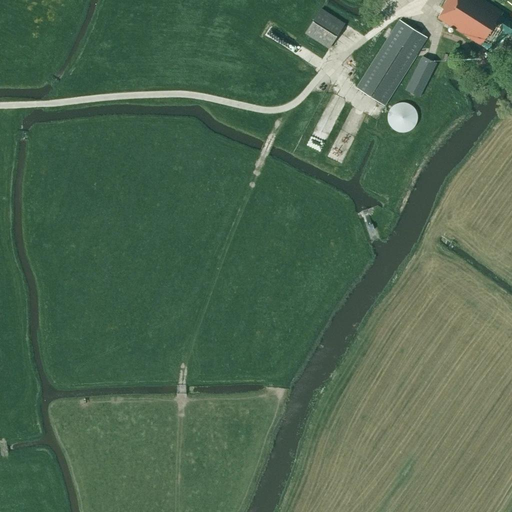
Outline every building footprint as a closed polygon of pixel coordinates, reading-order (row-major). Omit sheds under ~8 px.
[(511,22),(502,16),(503,13),(482,0),(446,0),(442,8),(443,9),(437,18),(490,52),(501,35),(502,35),(508,39),(511,34),(511,35),(511,22)] [(345,24),(321,9),(305,34),(329,49),(345,24)] [(356,88),(384,105),(426,38),(400,21),(399,20),(356,88)] [(405,90),(420,98),(437,63),(422,56),(405,90)] [(417,113),(416,111),(414,109),(413,107),(411,106),(409,104),(407,103),(404,103),(401,103),(399,103),(396,104),(394,105),(392,107),(390,109),(389,111),(388,113),(388,115),(388,118),(388,120),(388,123),(389,125),(392,128),(394,130),(396,131),(399,132),(402,133),(405,132),(408,132),(410,130),(413,128),(415,126),(416,124),(417,121),(417,118),(417,116),(417,113)]
